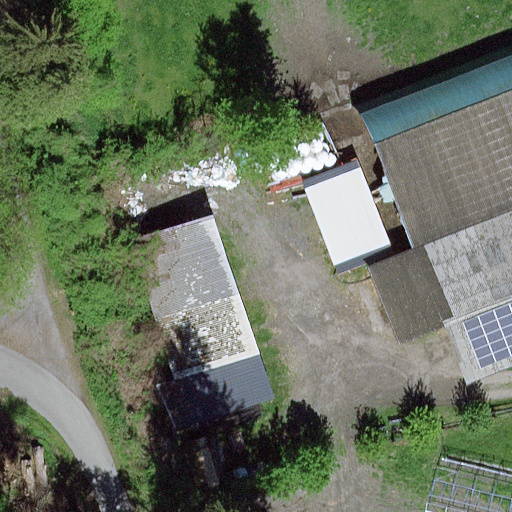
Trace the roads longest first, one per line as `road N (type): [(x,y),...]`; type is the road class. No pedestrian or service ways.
road 1 (track): [(29,383),(35,294),(0,172)]
road 2 (track): [(29,383),(80,435),(111,511)]
